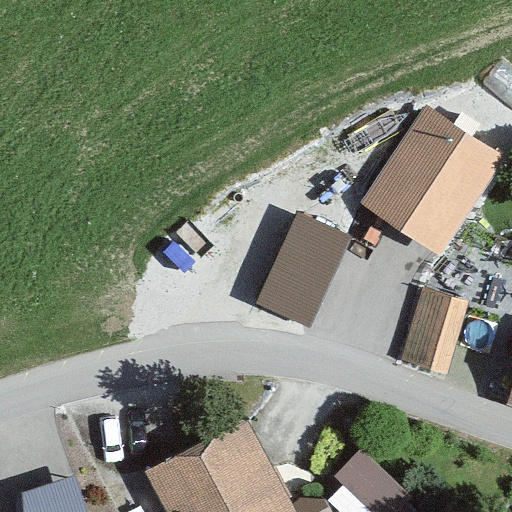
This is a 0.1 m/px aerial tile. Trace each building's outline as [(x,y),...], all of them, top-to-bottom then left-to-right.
[(511,166),(511,157),(427,106),(368,205),(456,259),(511,166)] [(351,242),(284,215),(251,298),(318,324),(351,242)] [(475,310),(423,296),(404,362),(456,377),(475,310)] [(305,511),(253,420),(153,476),(173,511),(305,511)] [(323,485),(350,511),(388,511),(412,489),(366,443),(323,485)]
